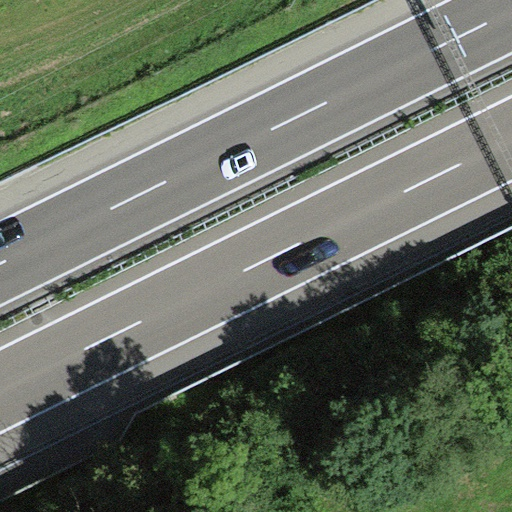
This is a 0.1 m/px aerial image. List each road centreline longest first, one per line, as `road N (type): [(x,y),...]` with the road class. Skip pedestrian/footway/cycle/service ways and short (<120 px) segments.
road 1 (motorway): [(0,390),(511,138)]
road 2 (motorway): [(511,11),(0,263)]
